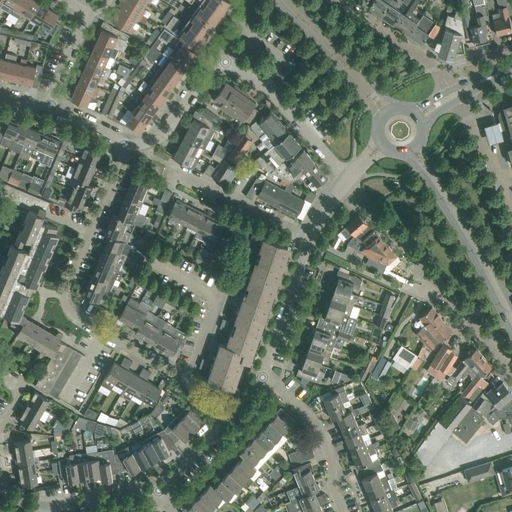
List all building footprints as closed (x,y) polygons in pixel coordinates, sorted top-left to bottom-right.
[(0,6),(0,7),(9,13),(16,0),(4,0),(4,1),(0,6)] [(18,18),(29,0),(16,0),(9,13),(18,18)] [(31,18),(40,3),(35,0),(29,0),(18,18),(24,22),(28,15),(31,18)] [(144,8),(146,4),(139,0),(121,0),(121,1),(142,14),(146,9),(144,8)] [(208,0),(204,7),(202,5),(192,18),(194,20),(187,30),(185,29),(180,35),(197,48),(231,0),(230,0),(208,0)] [(373,0),(369,7),(381,15),(391,0),(373,0)] [(396,25),(404,13),(395,8),(398,3),(394,0),(391,0),(381,15),(396,25)] [(419,0),(431,0),(433,1),(433,0),(414,0),(410,8),(413,10),(419,0)] [(487,15),(484,3),(485,3),(484,0),(473,0),(479,24),(471,26),(476,46),(490,42),(490,41),(488,41),(486,32),(488,31),(485,21),(489,20),(488,15),(487,15)] [(497,34),(511,30),(511,28),(509,15),(511,14),(511,13),(508,0),(497,0),(499,8),(500,12),(492,14),(497,34)] [(139,20),(142,14),(121,1),(118,5),(121,7),(118,12),(135,23),(137,19),(139,20)] [(41,23),(49,8),(40,3),(31,18),(41,23)] [(54,35),(60,24),(55,21),(59,14),(49,8),(41,23),(50,29),(48,32),(54,35)] [(460,53),(465,52),(463,43),(465,42),(465,43),(466,43),(460,8),(461,13),(456,11),(454,17),(448,15),(448,14),(446,19),(445,24),(446,24),(446,23),(447,24),(441,42),(439,41),(436,48),(435,47),(435,48),(441,50),(440,54),(438,53),(438,54),(454,59),(454,58),(452,58),(454,53),(460,53)] [(467,11),(461,12),(464,26),(470,24),(467,11)] [(135,23),(118,12),(115,18),(112,16),(109,20),(131,33),(134,28),(133,27),(135,23)] [(404,13),(396,25),(410,35),(420,19),(414,15),(411,19),(404,13)] [(420,19),(410,35),(413,37),(422,43),(428,34),(434,37),(441,27),(423,14),(420,19)] [(173,31),(177,27),(181,21),(174,16),(167,26),(173,31)] [(124,32),(112,27),(112,26),(110,32),(102,29),(98,39),(119,49),(119,48),(124,51),(127,44),(126,40),(127,40),(129,35),(124,32)] [(158,37),(162,40),(168,31),(164,28),(158,37)] [(155,49),(162,40),(158,37),(151,46),(155,49)] [(114,58),(119,49),(98,39),(93,49),(114,58)] [(191,61),(198,52),(180,39),(176,45),(180,47),(177,51),(191,61)] [(149,57),(155,49),(151,46),(145,55),(149,57)] [(191,61),(177,51),(173,48),(166,57),(185,70),(191,61)] [(93,49),(89,59),(104,66),(110,68),(114,58),(93,49)] [(11,78),(15,62),(17,55),(7,52),(5,59),(1,76),(11,78)] [(136,64),(140,59),(136,56),(131,54),(128,60),(136,64)] [(178,79),(185,70),(166,57),(160,65),(178,79)] [(26,65),(26,64),(27,60),(21,58),(20,63),(15,62),(11,78),(22,81),(26,65)] [(112,69),(104,66),(89,59),(84,69),(106,78),(107,79),(112,69)] [(126,80),(129,75),(128,74),(132,69),(120,63),(116,71),(124,75),(122,77),(126,80)] [(40,77),(43,65),(37,64),(36,67),(26,65),(22,81),(32,84),(34,76),(40,77)] [(172,87),(178,79),(160,65),(154,74),(172,87)] [(103,84),(106,78),(84,69),(80,79),(96,86),(98,81),(103,84)] [(126,80),(129,83),(132,78),(134,79),(136,75),(133,72),(130,75),(129,75),(126,80)] [(166,96),(172,87),(154,74),(148,83),(166,96)] [(126,80),(122,77),(121,77),(117,82),(122,85),(121,86),(126,80)] [(96,86),(80,79),(76,88),(95,97),(97,92),(100,87),(96,86)] [(125,88),(129,83),(126,80),(121,86),(119,89),(124,91),(125,88)] [(226,112),(243,90),(239,87),(237,89),(226,81),(223,85),(219,81),(210,94),(215,97),(213,99),(220,104),(219,106),(226,112)] [(111,92),(115,94),(119,85),(115,83),(111,92)] [(159,105),(166,96),(148,83),(141,92),(142,92),(159,105)] [(99,99),(95,97),(76,88),(71,98),(87,105),(89,101),(90,102),(95,101),(97,102),(99,99)] [(119,102),(124,91),(119,89),(115,100),(119,102)] [(243,90),(226,112),(234,117),(235,115),(243,121),(244,119),(249,122),(258,110),(253,106),(256,102),(245,94),(246,93),(243,90)] [(110,104),(115,94),(111,92),(106,102),(110,104)] [(139,104),(153,114),(159,105),(142,92),(138,97),(136,101),(139,104)] [(112,117),(119,102),(115,100),(111,109),(108,115),(112,117)] [(106,114),(110,104),(106,102),(102,112),(106,114)] [(147,122),(153,114),(139,104),(133,112),(147,122)] [(511,104),(505,107),(505,108),(502,110),(500,112),(500,115),(501,118),(503,120),(506,121),(508,121),(509,120),(511,130),(511,146),(508,148),(511,161),(511,104)] [(201,112),(211,120),(216,123),(220,118),(215,115),(205,107),(201,112)] [(260,137),(280,120),(272,111),(258,123),(257,120),(250,125),(260,137)] [(140,131),(147,122),(133,112),(126,121),(140,131)] [(189,128),(210,139),(215,130),(220,132),(222,128),(203,115),(200,121),(194,118),(189,128)] [(498,117),(482,122),(487,139),(502,135),(498,117)] [(2,124),(0,127),(0,142),(1,140),(11,144),(20,123),(10,119),(7,126),(2,124)] [(275,143),(289,131),(280,120),(260,137),(269,148),(275,143)] [(20,151),(29,127),(20,123),(11,144),(10,147),(20,151)] [(30,155),(40,131),(29,127),(20,151),(18,156),(28,160),(30,155)] [(210,139),(189,128),(184,137),(199,146),(205,149),(205,148),(210,139)] [(40,159),(50,135),(40,131),(30,155),(40,159)] [(269,172),(301,145),(293,137),(289,131),(275,143),(269,148),(254,161),(259,168),(263,165),(263,166),(264,165),(269,172)] [(60,137),(55,135),(54,137),(50,135),(40,159),(51,164),(61,140),(59,139),(60,137)] [(226,159),(215,175),(228,184),(239,168),(234,164),(237,160),(238,161),(252,141),(243,135),(229,154),(226,159)] [(100,154),(93,151),(96,143),(84,137),(80,145),(84,147),(80,157),(96,163),(100,154)] [(194,155),(199,146),(184,137),(179,147),(194,155)] [(219,144),(214,153),(222,158),(229,149),(219,144)] [(179,147),(174,157),(188,165),(193,168),(199,157),(194,155),(179,147)] [(304,171),(315,162),(304,149),(291,160),(293,162),(287,167),(283,162),(271,172),(270,172),(279,177),(282,178),(289,181),(292,182),(298,176),(304,171)] [(214,153),(212,157),(220,161),(222,158),(214,153)] [(92,174),(96,163),(80,157),(75,167),(92,174)] [(312,189),(328,178),(315,162),(304,171),(312,181),(308,184),(312,189)] [(204,171),(210,175),(215,167),(210,163),(204,171)] [(8,181),(13,169),(3,165),(0,171),(0,177),(2,179),(8,181)] [(92,174),(75,167),(70,165),(66,175),(71,177),(75,179),(75,178),(88,184),(92,174)] [(13,169),(8,181),(13,183),(18,185),(23,173),(13,169)] [(33,177),(32,177),(23,173),(18,185),(27,189),(31,181),(31,182),(33,177)] [(147,192),(151,182),(134,175),(134,177),(132,176),(130,181),(132,182),(130,186),(147,192)] [(298,176),(292,182),(298,185),(301,184),(302,180),(298,176)] [(88,184),(75,178),(75,179),(71,177),(69,183),(73,184),(72,189),(88,196),(92,186),(88,184)] [(286,187),(289,181),(282,178),(279,183),(284,186),(286,187)] [(36,290),(38,285),(41,278),(39,277),(43,266),(45,267),(48,259),(47,259),(49,254),(51,254),(54,247),(52,246),(54,241),(56,242),(59,234),(55,232),(57,227),(42,221),(43,217),(47,209),(50,202),(0,180),(0,196),(8,200),(12,202),(13,202),(29,209),(26,216),(28,217),(23,228),(21,227),(14,244),(12,243),(8,251),(10,252),(6,262),(4,261),(1,269),(2,270),(0,275),(0,274),(0,312),(19,320),(16,325),(21,327),(16,334),(24,339),(25,337),(35,343),(34,344),(41,349),(42,347),(47,350),(46,351),(52,355),(45,368),(36,384),(35,385),(40,388),(43,390),(48,393),(51,387),(54,382),(58,376),(61,371),(64,365),(67,360),(70,354),(74,349),(69,346),(67,350),(64,348),(66,344),(25,321),(27,318),(21,314),(25,306),(23,305),(25,300),(27,301),(31,290),(35,292),(36,290)] [(41,186),(31,182),(31,181),(27,189),(38,193),(41,186)] [(266,181),(258,196),(276,205),(284,190),(266,181)] [(304,201),(290,193),(294,185),(289,182),(286,187),(284,190),(276,205),(296,216),(304,201)] [(45,186),(41,195),(50,199),(54,189),(45,186)] [(142,202),(147,192),(130,186),(126,196),(142,202)] [(82,205),(84,206),(88,196),(72,189),(67,199),(60,196),(58,200),(57,202),(79,211),(82,205)] [(161,198),(168,201),(172,192),(165,189),(161,198)] [(309,190),(305,199),(311,202),(316,194),(309,190)] [(138,212),(142,202),(126,196),(122,206),(138,212)] [(163,211),(168,201),(161,198),(157,208),(163,211)] [(186,204),(176,199),(174,204),(171,202),(166,214),(171,216),(168,221),(175,225),(186,204)] [(188,225),(196,208),(186,204),(175,225),(176,225),(179,220),(188,225)] [(146,216),(138,212),(122,206),(118,215),(142,225),(146,216)] [(197,229),(205,213),(196,208),(188,225),(197,229)] [(118,215),(113,213),(109,223),(125,230),(129,221),(142,226),(142,225),(118,215)] [(204,240),(215,218),(205,213),(197,229),(198,230),(195,236),(204,240)] [(362,240),(373,230),(359,214),(346,225),(347,226),(341,231),(347,238),(352,232),(355,235),(348,244),(357,248),(362,240)] [(204,240),(204,241),(203,243),(209,245),(213,237),(217,239),(218,238),(220,239),(225,230),(222,229),(225,223),(215,218),(204,240)] [(109,223),(105,233),(132,245),(132,244),(128,242),(132,233),(125,230),(109,223)] [(152,241),(155,232),(148,228),(146,233),(150,234),(148,239),(152,241)] [(388,264),(397,256),(374,229),(373,230),(362,240),(357,248),(356,250),(369,257),(378,262),(380,259),(388,264)] [(128,254),(132,245),(105,233),(105,234),(109,236),(105,245),(128,254)] [(144,250),(147,251),(152,241),(148,239),(148,240),(144,238),(143,241),(140,248),(144,250)] [(284,258),(288,246),(264,238),(227,345),(221,343),(208,379),(232,387),(241,363),(243,364),(244,361),(250,363),(252,358),(243,354),(244,352),(250,354),(255,342),(257,343),(262,330),(259,329),(267,306),(270,307),(274,294),(272,293),(279,271),(282,272),(287,258),(284,258)] [(0,256),(0,267),(10,244),(6,242),(0,256)] [(105,245),(101,255),(118,262),(119,258),(125,260),(127,255),(128,254),(105,245)] [(248,247),(245,256),(251,258),(254,249),(248,247)] [(143,261),(147,251),(140,248),(136,258),(143,261)] [(207,266),(211,258),(199,252),(195,260),(207,266)] [(123,265),(123,264),(101,255),(97,265),(122,275),(123,271),(120,270),(122,264),(123,265)] [(388,264),(380,259),(378,262),(369,257),(366,262),(365,265),(382,273),(384,270),(386,266),(388,264)] [(389,270),(401,282),(412,272),(400,260),(389,270)] [(120,280),(122,275),(97,265),(93,275),(114,284),(116,279),(120,280)] [(359,290),(362,280),(359,279),(359,277),(338,270),(336,276),(339,277),(337,282),(334,282),(333,287),(351,293),(353,288),(359,290)] [(111,290),(114,284),(93,275),(89,285),(113,295),(115,291),(111,290)] [(140,278),(137,284),(147,290),(148,288),(150,284),(140,278)] [(235,283),(232,292),(238,294),(242,285),(235,283)] [(113,295),(89,285),(84,296),(106,305),(108,306),(112,296),(113,296),(113,295)] [(359,296),(351,293),(333,287),(331,291),(333,292),(331,298),(353,306),(355,301),(357,300),(359,296)] [(165,301),(169,295),(160,290),(158,293),(156,296),(165,301)] [(387,293),(383,304),(390,307),(394,296),(387,293)] [(178,301),(169,295),(165,301),(175,307),(178,301)] [(128,322),(140,302),(131,297),(119,317),(128,322)] [(325,307),(350,316),(353,306),(331,298),(330,303),(327,302),(325,307)] [(151,306),(150,306),(141,301),(140,302),(128,322),(137,328),(138,328),(148,311),(151,306)] [(387,317),(390,307),(383,304),(379,315),(387,317)] [(422,340),(443,319),(432,306),(420,317),(426,324),(416,333),(422,340)] [(350,316),(325,307),(324,312),(326,313),(324,318),(329,320),(327,326),(354,336),(355,335),(347,332),(350,326),(347,325),(350,316)] [(157,316),(148,311),(138,328),(137,328),(135,332),(145,338),(157,316)] [(379,315),(376,324),(383,327),(385,321),(386,319),(387,317),(379,315)] [(154,343),(166,322),(157,316),(145,338),(154,343)] [(223,319),(220,328),(226,330),(229,321),(223,319)] [(432,348),(452,331),(443,319),(422,340),(425,343),(432,348)] [(176,327),(167,322),(166,322),(154,343),(163,349),(173,333),(176,327)] [(313,327),(309,338),(332,346),(334,341),(336,341),(337,337),(349,341),(350,340),(353,341),(354,336),(327,326),(325,331),(313,327)] [(173,333),(163,349),(173,354),(182,339),(173,333)] [(383,339),(380,338),(378,343),(385,346),(387,341),(389,337),(384,335),(383,339)] [(309,338),(308,343),(310,344),(308,349),(329,356),(330,351),(331,349),(332,346),(309,338)] [(409,369),(417,354),(402,344),(393,358),(409,369)] [(438,353),(431,364),(439,369),(439,370),(440,368),(445,360),(452,349),(444,344),(443,344),(445,345),(439,354),(438,353)] [(480,367),(487,360),(477,348),(462,361),(447,379),(453,385),(462,374),(463,376),(468,372),(472,376),(481,368),(480,367)] [(79,359),(82,354),(84,356),(85,355),(82,354),(74,349),(70,354),(79,359)] [(302,359),(320,365),(322,359),(328,362),(330,357),(308,349),(307,354),(304,353),(302,359)] [(76,365),(79,359),(70,354),(67,360),(76,365)] [(392,361),(382,356),(371,375),(379,380),(381,377),(383,378),(392,361)] [(115,382),(129,359),(125,357),(120,365),(114,361),(101,384),(111,390),(115,382)] [(202,358),(199,367),(205,369),(209,360),(202,358)] [(376,362),(369,359),(367,358),(363,368),(369,370),(371,372),(376,362)] [(121,396),(134,373),(128,369),(132,361),(129,359),(115,382),(124,388),(120,395),(121,396)] [(318,370),(320,365),(302,359),(301,363),(303,364),(301,369),(299,369),(297,375),(309,379),(317,382),(323,377),(325,372),(318,370)] [(73,370),(76,365),(67,360),(64,365),(73,370)] [(445,360),(440,368),(447,373),(452,365),(445,360)] [(483,389),(478,385),(484,379),(481,376),(492,366),(487,360),(480,367),(481,368),(472,376),(475,373),(476,375),(462,392),(473,401),(483,389)] [(73,370),(64,365),(61,371),(70,376),(73,370)] [(131,399),(148,370),(143,368),(139,375),(134,373),(121,396),(130,401),(131,399)] [(364,380),(369,370),(363,368),(358,378),(364,380)] [(148,370),(131,399),(140,405),(144,399),(153,383),(147,380),(151,372),(148,370)] [(70,376),(61,371),(58,376),(66,381),(70,376)] [(341,372),(338,382),(344,380),(346,381),(351,379),(352,376),(341,372)] [(63,387),(66,381),(58,376),(54,382),(63,387)] [(153,404),(162,389),(166,381),(162,379),(160,383),(159,383),(158,386),(153,383),(144,399),(153,404)] [(60,392),(63,387),(54,382),(51,387),(60,392)] [(511,400),(509,397),(511,394),(511,392),(503,382),(496,388),(494,386),(488,392),(484,389),(484,390),(473,405),(476,407),(480,410),(492,424),(501,417),(501,418),(507,417),(506,412),(507,412),(508,412),(511,411),(511,400)] [(326,410),(343,403),(350,400),(343,385),(322,394),(326,404),(324,405),(326,410)] [(57,397),(60,392),(51,387),(48,393),(49,393),(57,398),(59,399),(60,399),(57,397)] [(44,409),(49,399),(34,390),(28,400),(44,409)] [(367,393),(360,396),(364,405),(371,402),(367,393)] [(476,407),(473,405),(472,405),(460,396),(440,420),(452,431),(466,442),(481,424),(479,422),(483,418),(481,416),(482,416),(474,410),(476,407)] [(28,400),(23,409),(38,418),(44,422),(50,412),(44,409),(28,400)] [(332,419),(337,417),(358,408),(353,410),(351,405),(345,408),(343,403),(326,410),(328,414),(330,413),(332,419)] [(201,415),(198,412),(192,407),(187,412),(184,408),(176,416),(193,432),(200,424),(200,423),(203,419),(200,416),(201,415)] [(339,428),(356,421),(353,415),(360,413),(358,408),(337,417),(339,422),(337,423),(339,428)] [(33,428),(38,418),(23,409),(17,419),(33,428)] [(95,419),(98,413),(95,411),(92,413),(87,409),(86,411),(83,415),(95,419)] [(391,410),(385,414),(393,430),(399,427),(391,410)] [(282,433),(295,420),(286,412),(281,417),(277,413),(269,421),(282,433)] [(377,424),(382,421),(377,412),(374,413),(376,418),(374,419),(376,424),(377,424)] [(104,413),(100,421),(105,422),(108,417),(109,415),(104,413)] [(89,420),(82,417),(79,416),(74,425),(86,429),(89,420)] [(185,440),(193,432),(176,416),(165,428),(175,443),(181,436),(185,440)] [(58,417),(52,427),(60,431),(61,430),(67,429),(69,429),(69,428),(71,424),(68,422),(63,419),(58,417)] [(105,422),(115,425),(118,420),(108,417),(105,422)] [(118,420),(115,425),(120,427),(128,422),(120,417),(118,420)] [(418,422),(410,418),(406,426),(414,430),(418,422)] [(132,428),(141,423),(139,419),(130,424),(132,428)] [(89,420),(86,429),(94,432),(95,430),(98,422),(89,420)] [(452,431),(440,420),(416,453),(429,462),(443,443),(452,431)] [(275,441),(282,433),(269,421),(262,429),(275,441)] [(356,421),(339,428),(340,432),(343,431),(345,437),(366,428),(364,423),(358,426),(356,421)] [(387,431),(382,421),(377,424),(379,429),(381,434),(387,431)] [(132,428),(130,424),(120,430),(122,433),(127,431),(132,428)] [(165,428),(150,437),(161,457),(170,452),(169,450),(168,449),(175,445),(176,446),(177,446),(175,443),(165,428)] [(347,448),(364,441),(362,435),(368,433),(366,428),(345,437),(347,442),(345,443),(347,448)] [(255,437),(268,449),(275,441),(262,429),(255,437)] [(161,457),(150,437),(140,442),(143,447),(151,462),(161,457)] [(247,445),(260,457),(268,449),(255,437),(247,445)] [(15,453),(33,450),(31,439),(13,442),(15,453)] [(364,441),(347,448),(349,452),(351,451),(353,457),(374,448),(372,443),(366,446),(364,441)] [(130,445),(114,453),(115,455),(121,472),(129,468),(131,473),(142,467),(133,452),(130,445)] [(240,453),(253,465),(260,457),(247,445),(240,453)] [(142,467),(151,462),(143,447),(133,452),(142,467)] [(358,474),(381,464),(379,458),(372,461),(370,456),(376,453),(374,448),(353,457),(355,462),(353,463),(358,474)] [(98,451),(97,451),(102,481),(113,479),(112,473),(121,472),(115,455),(114,453),(113,449),(98,451)] [(291,459),(302,455),(300,449),(288,454),(291,459)] [(17,464),(35,461),(33,450),(15,453),(17,464)] [(101,481),(102,481),(97,451),(87,453),(91,478),(101,476),(101,481)] [(91,478),(87,453),(81,454),(81,452),(77,453),(81,479),(91,478)] [(69,481),(81,479),(77,453),(69,454),(70,457),(65,458),(65,459),(58,460),(60,465),(61,477),(63,476),(64,481),(69,480),(69,481)] [(261,473),(257,468),(253,465),(240,453),(243,456),(236,464),(253,481),(261,473)] [(293,465),(304,461),(302,455),(291,459),(293,465)] [(19,474),(36,471),(35,461),(17,464),(19,474)] [(495,473),(491,462),(465,470),(468,481),(495,473)] [(309,469),(306,463),(291,469),(298,486),(315,479),(310,469),(309,469)] [(246,488),(253,481),(236,464),(229,472),(241,484),(246,488)] [(367,489),(388,480),(386,475),(380,478),(377,472),(383,469),(381,464),(358,474),(362,484),(364,483),(367,489)] [(277,473),(280,476),(283,472),(277,466),(274,470),(277,472),(277,473)] [(503,495),(511,491),(511,466),(503,469),(506,482),(500,484),(503,495)] [(277,473),(277,472),(274,470),(270,474),(273,477),(276,480),(280,476),(277,473)] [(410,470),(405,473),(409,483),(414,481),(416,480),(410,470)] [(32,483),(38,482),(36,471),(19,474),(20,485),(25,485),(32,483)] [(221,480),(234,492),(236,493),(240,489),(239,487),(241,484),(229,472),(221,480)] [(284,476),(279,481),(283,485),(288,479),(284,476)] [(319,483),(317,484),(315,479),(298,486),(293,488),(298,498),(321,488),(319,483)] [(227,500),(234,492),(221,480),(214,487),(211,484),(210,484),(227,500)] [(386,492),(392,490),(388,480),(367,489),(369,494),(366,495),(368,500),(386,492)] [(413,493),(419,490),(414,481),(408,484),(413,493)] [(226,501),(227,500),(210,484),(203,492),(216,504),(223,497),(226,501)] [(314,491),(319,489),(321,489),(321,488),(298,498),(291,501),(295,511),(318,501),(314,491)] [(386,492),(368,500),(370,504),(373,503),(375,509),(396,500),(398,499),(394,489),(392,490),(386,492)] [(419,490),(413,493),(417,500),(422,497),(419,490)] [(207,511),(208,511),(216,504),(203,492),(195,500),(207,511)] [(252,509),(256,505),(260,502),(253,495),(245,502),(250,506),(252,509)] [(207,511),(195,500),(188,508),(191,511),(207,511)] [(394,511),(392,507),(398,505),(396,500),(375,509),(376,511),(394,511)] [(295,511),(319,511),(322,511),(318,501),(295,511)] [(446,502),(433,508),(434,511),(448,511),(450,511),(446,502)]
